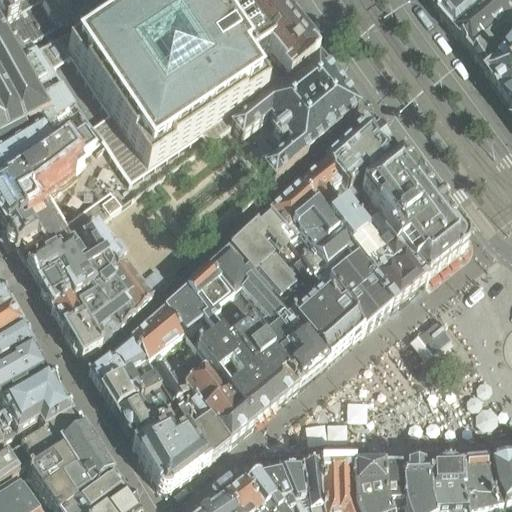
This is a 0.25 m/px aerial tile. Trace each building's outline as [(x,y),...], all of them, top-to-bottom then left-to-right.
[(51,35),(31,0),(0,0),(0,26),(8,41),(13,39),(20,50),(27,46),(33,54),(36,58),(40,64),(51,56),(46,49),(47,49),(42,40),(51,35)] [(79,31),(61,0),(31,0),(51,35),(52,34),(53,35),(62,29),(67,37),(79,31)] [(315,64),(311,60),(278,19),(279,18),(267,0),(133,0),(124,6),(113,12),(104,17),(99,20),(94,23),(79,31),(67,37),(53,45),(72,71),(72,72),(155,186),(175,171),(176,172),(228,134),(315,65),(315,64)] [(94,10),(88,0),(61,0),(79,31),(94,23),(89,14),(94,10)] [(88,0),(94,10),(99,20),(104,17),(99,8),(107,3),(113,12),(124,6),(120,0),(88,0)] [(510,0),(427,0),(440,24),(457,43),(510,0)] [(511,0),(510,0),(457,43),(475,64),(475,65),(487,82),(492,88),(511,72),(511,0)] [(53,94),(47,87),(53,84),(35,58),(36,58),(33,54),(25,59),(20,50),(13,39),(8,41),(0,26),(0,161),(71,110),(58,91),(53,94)] [(300,163),(344,126),(348,123),(347,123),(357,115),(342,97),(342,96),(339,93),(340,93),(334,86),(331,83),(330,82),(330,83),(315,65),(228,134),(238,148),(266,125),(271,131),(268,134),(268,135),(267,136),(277,148),(279,148),(279,149),(283,146),(287,151),(258,174),(271,189),(300,163)] [(511,72),(492,88),(491,89),(511,117),(511,118),(511,119),(511,72)] [(86,131),(71,110),(0,161),(0,189),(2,192),(86,131)] [(400,164),(399,162),(398,162),(371,127),(368,130),(367,129),(366,130),(349,145),(349,146),(321,171),(343,198),(360,184),(363,187),(365,190),(400,164)] [(2,238),(3,240),(22,227),(20,223),(39,210),(36,204),(45,197),(81,172),(75,165),(99,148),(86,131),(2,192),(0,193),(0,234),(2,237),(2,238)] [(459,241),(444,220),(436,209),(435,209),(420,189),(415,182),(414,182),(400,164),(365,190),(363,187),(357,194),(367,207),(356,215),(361,226),(384,254),(392,264),(395,262),(423,291),(424,290),(424,291),(426,289),(456,265),(459,263),(458,262),(461,260),(464,257),(465,252),(464,248),(462,245),(460,243),(461,243),(459,240),(459,241)] [(350,205),(343,198),(321,171),(297,193),(324,230),(342,215),(340,212),(350,205)] [(335,245),(324,230),(297,193),(269,219),(282,236),(278,240),(287,251),(298,244),(307,257),(311,263),(335,245)] [(45,197),(36,204),(39,210),(68,252),(95,232),(108,222),(119,214),(108,199),(97,207),(66,231),(63,226),(45,197)] [(33,245),(14,258),(24,274),(54,255),(58,260),(68,252),(39,210),(20,223),(22,227),(33,245)] [(423,291),(395,262),(392,264),(384,254),(381,256),(370,242),(365,246),(354,230),(361,226),(356,215),(346,222),(342,215),(324,230),(335,245),(368,290),(366,293),(388,319),(423,291)] [(287,251),(278,240),(282,236),(269,219),(253,234),(261,243),(290,276),(299,268),(296,264),(287,251)] [(3,240),(6,245),(10,251),(12,255),(13,256),(14,258),(33,245),(22,227),(3,240)] [(106,286),(125,270),(95,232),(68,252),(58,260),(54,255),(24,274),(35,292),(54,281),(69,306),(70,308),(81,305),(88,300),(106,286)] [(336,319),(299,268),(290,276),(298,285),(292,290),(255,248),(261,243),(253,234),(227,258),(243,276),(246,274),(256,287),(254,288),(289,325),(287,327),(326,372),(361,342),(339,317),(336,319)] [(388,319),(366,293),(368,290),(335,245),(311,263),(307,257),(296,264),(299,268),(336,319),(339,317),(361,342),(388,319)] [(326,373),(326,372),(287,327),(289,325),(254,288),(256,287),(246,274),(243,276),(227,258),(212,271),(205,278),(240,321),(261,347),(259,349),(296,397),(326,373)] [(151,305),(125,270),(106,286),(134,321),(151,305)] [(167,285),(160,278),(160,279),(153,272),(142,283),(154,297),(167,285)] [(205,278),(184,298),(182,300),(216,343),(240,321),(205,278)] [(69,306),(54,281),(35,292),(50,318),(69,306)] [(118,336),(134,321),(106,286),(88,300),(97,311),(81,326),(62,338),(76,362),(76,361),(77,363),(79,365),(82,365),(85,364),(86,364),(95,359),(99,356),(118,336)] [(81,326),(97,311),(88,300),(81,305),(70,308),(69,306),(50,318),(61,337),(62,338),(81,326)] [(216,343),(182,300),(163,317),(163,318),(181,345),(183,344),(182,342),(196,332),(204,343),(209,350),(216,343)] [(0,349),(20,338),(6,314),(0,318),(0,349)] [(160,361),(181,345),(163,318),(129,348),(152,389),(170,377),(160,361)] [(296,397),(259,349),(261,347),(240,321),(216,343),(209,350),(204,343),(188,355),(192,360),(170,377),(152,389),(155,395),(175,421),(187,413),(201,430),(207,426),(229,453),(296,397)] [(449,347),(441,337),(442,336),(443,336),(445,335),(445,333),(445,331),(443,330),(441,331),(440,333),(439,334),(435,329),(417,343),(431,361),(449,347)] [(0,369),(6,366),(7,368),(30,357),(20,338),(0,349),(0,369)] [(138,395),(141,399),(142,401),(155,395),(152,389),(129,348),(107,367),(90,379),(90,380),(89,384),(99,401),(122,387),(130,400),(138,395)] [(0,412),(45,385),(30,357),(7,368),(9,371),(0,375),(0,412)] [(0,454),(36,432),(41,440),(46,437),(46,436),(66,424),(68,423),(45,385),(0,412),(0,454)] [(139,408),(136,401),(141,399),(138,395),(130,400),(122,387),(99,401),(113,424),(139,408)] [(210,468),(175,421),(155,395),(142,401),(141,399),(136,401),(139,408),(145,404),(161,434),(130,453),(156,496),(158,498),(161,500),(165,500),(169,498),(169,499),(209,469),(210,468)] [(161,434),(145,404),(139,408),(113,424),(130,453),(161,434)] [(229,453),(207,426),(201,430),(187,413),(175,421),(210,468),(229,453)] [(30,472),(57,456),(60,461),(84,445),(81,441),(69,424),(68,424),(68,423),(66,424),(46,436),(46,437),(41,440),(0,465),(0,491),(17,481),(13,475),(26,467),(30,472)] [(46,511),(70,511),(109,484),(84,445),(60,461),(25,483),(27,485),(28,484),(46,511)] [(511,511),(511,472),(483,476),(489,498),(492,498),(499,511),(511,511)] [(499,511),(492,498),(489,498),(483,476),(461,478),(463,501),(461,501),(464,511),(499,511)] [(464,511),(461,501),(463,501),(461,478),(425,479),(425,499),(431,511),(464,511)] [(321,511),(320,479),(318,479),(318,480),(299,480),(302,511),(321,511)] [(352,511),(351,479),(348,479),(320,479),(321,511),(352,511)] [(383,511),(384,511),(382,479),(351,479),(352,511),(383,511)] [(401,511),(401,510),(400,480),(382,479),(384,511),(383,511),(401,511)] [(431,511),(425,499),(425,479),(400,480),(401,510),(401,511),(431,511)] [(288,511),(278,480),(277,480),(256,485),(274,511),(288,511)] [(302,511),(299,480),(278,480),(288,511),(302,511)] [(111,511),(123,503),(109,484),(70,511),(111,511)] [(274,511),(256,485),(245,492),(257,511),(274,511)] [(0,511),(28,511),(14,489),(0,498),(0,511)] [(257,511),(245,492),(242,494),(231,502),(236,511),(257,511)] [(236,511),(231,502),(217,511),(236,511)] [(128,511),(123,503),(111,511),(128,511)]
